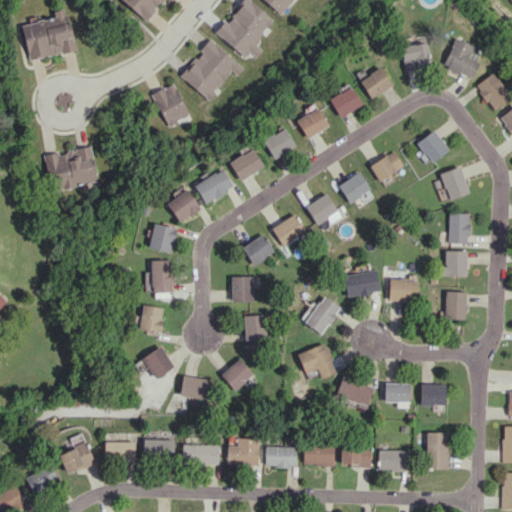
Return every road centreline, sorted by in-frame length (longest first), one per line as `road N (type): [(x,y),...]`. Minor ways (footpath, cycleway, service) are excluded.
road 1 (residential): [(199,333),(200,247),(214,226),(409,101),(442,99),(495,164),(498,194),(492,327),(479,350),(476,497)]
road 2 (residential): [(476,497),(124,486),(62,511)]
